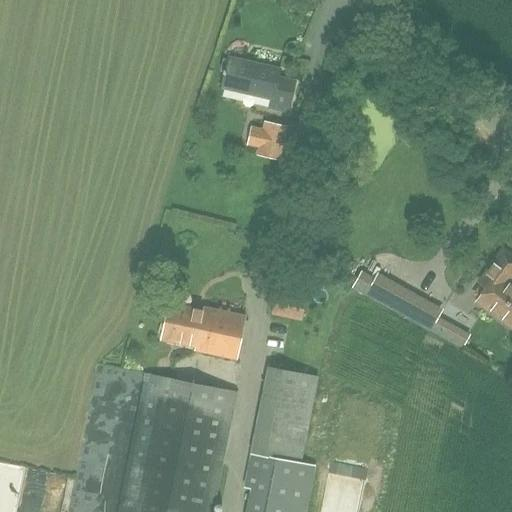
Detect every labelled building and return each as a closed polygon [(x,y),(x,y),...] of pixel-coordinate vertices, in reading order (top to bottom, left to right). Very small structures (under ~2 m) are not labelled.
[(278,79),(280,70),(228,58),(221,88),(271,99),(269,109),(288,114),(295,82),(278,79)] [(285,130),(263,126),(262,132),(252,130),(249,148),(260,150),(257,158),(279,163),(285,130)] [(477,302),(511,327),(511,285),(507,282),(511,274),(511,256),(503,250),(479,282),(487,288),(477,302)] [(462,349),(467,342),(470,335),(439,317),(441,313),(396,289),(385,306),(462,349)] [(308,298),(277,292),(273,315),(303,321),(308,298)] [(196,346),(195,351),(237,359),(246,316),(204,308),(203,312),(168,305),(161,339),(196,346)] [(317,377),(268,367),(250,454),(244,488),(250,489),(245,511),(306,511),(316,466),(300,462),(317,377)] [(212,511),(237,393),(146,374),(118,511),(212,511)] [(353,458),(356,425),(342,423),(338,457),(353,458)]
